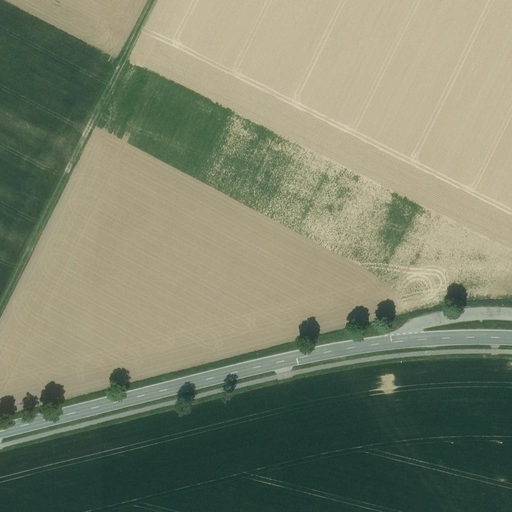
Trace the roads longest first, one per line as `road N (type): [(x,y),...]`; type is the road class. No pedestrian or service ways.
road 1 (secondary): [(0,431),(364,346),(511,339)]
road 2 (track): [(153,0),(0,310)]
